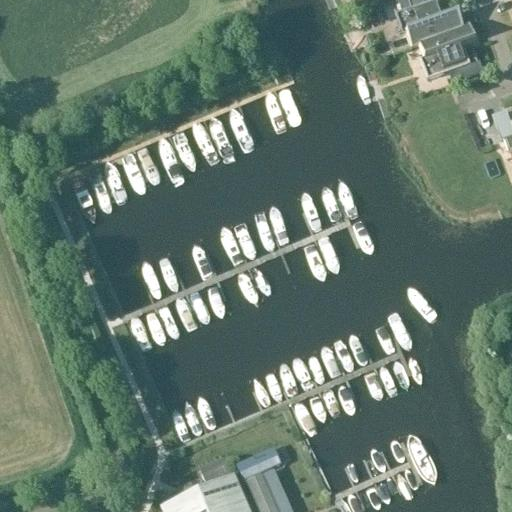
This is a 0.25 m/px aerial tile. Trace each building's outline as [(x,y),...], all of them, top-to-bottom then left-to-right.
[(410,12),(395,18),(402,38),(406,37),(411,51),(418,48),(462,32),(456,18),(440,23),(439,19),(443,18),(437,2),(422,8),(419,0),(410,0),(406,2),(410,12)] [(474,45),(469,29),(462,32),(418,48),(423,62),(420,63),(427,84),(448,76),(452,87),(461,84),(457,73),(469,69),(464,53),(460,55),(458,51),(474,45)] [(511,133),(511,139),(503,143),(507,155),(511,153),(511,125),(510,127),(511,133)] [(222,465),(199,475),(206,492),(230,482),(222,465)] [(277,511),(262,478),(245,486),(257,511),(277,511)] [(206,492),(160,511),(247,511),(234,480),(230,482),(206,492)]
